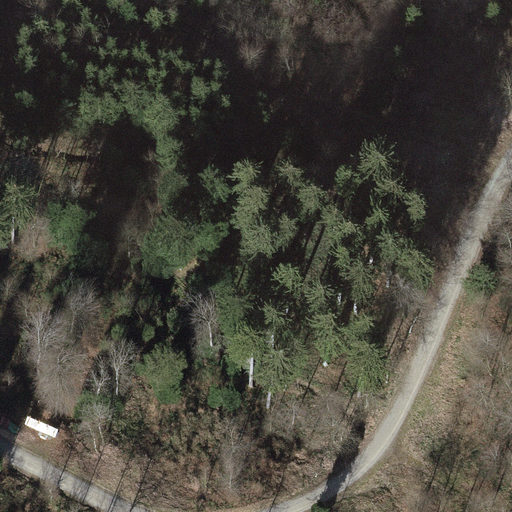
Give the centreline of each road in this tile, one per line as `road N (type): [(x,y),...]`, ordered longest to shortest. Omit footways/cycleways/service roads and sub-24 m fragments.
road 1 (track): [(288,511),(317,503),(366,463),(408,409),(484,216),(511,166)]
road 2 (track): [(0,447),(124,511)]
